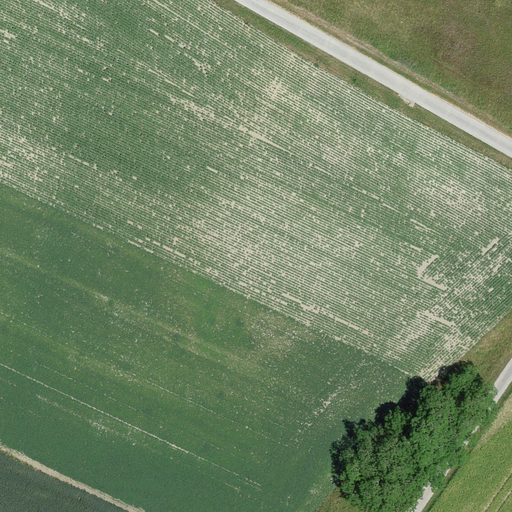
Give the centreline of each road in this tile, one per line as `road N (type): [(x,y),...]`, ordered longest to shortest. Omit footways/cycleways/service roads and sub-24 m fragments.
road 1 (residential): [(511,156),(246,0)]
road 2 (residential): [(415,511),(511,372)]
